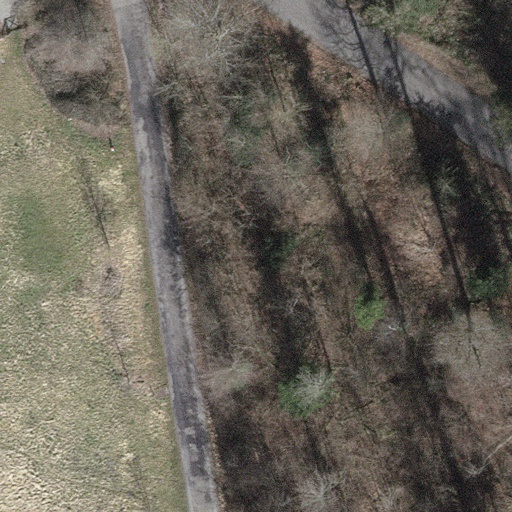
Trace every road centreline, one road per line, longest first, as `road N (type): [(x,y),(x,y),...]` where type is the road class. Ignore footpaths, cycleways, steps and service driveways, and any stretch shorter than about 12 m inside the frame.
road 1 (unclassified): [(131,0),(208,511)]
road 2 (unclassified): [(298,0),(511,144)]
road 3 (track): [(151,120),(79,126),(8,40)]
